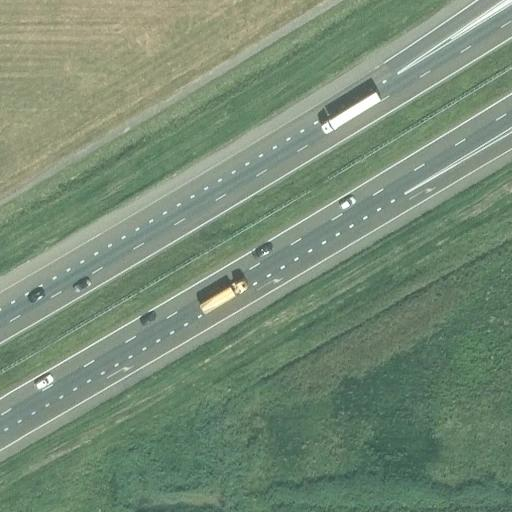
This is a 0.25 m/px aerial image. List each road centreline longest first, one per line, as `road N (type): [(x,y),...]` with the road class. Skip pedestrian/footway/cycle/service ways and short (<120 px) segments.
road 1 (motorway): [(405,90),(0,328)]
road 2 (motorway): [(0,412),(396,182)]
road 3 (unclassified): [(0,195),(332,0)]
road 4 (motorway): [(396,182),(511,110)]
road 5 (motorway): [(500,0),(405,90)]
road 6 (motorway): [(511,21),(405,90)]
road 7 (motorway): [(396,182),(511,132)]
